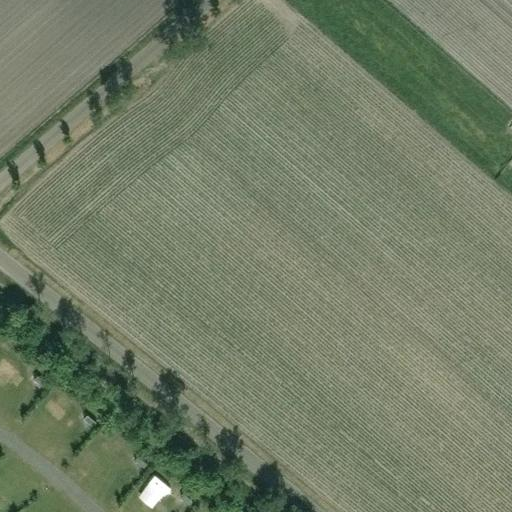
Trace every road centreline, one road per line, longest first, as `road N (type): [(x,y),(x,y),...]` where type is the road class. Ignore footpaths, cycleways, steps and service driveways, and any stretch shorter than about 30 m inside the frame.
road 1 (unclassified): [(312,511),(0,257)]
road 2 (unclassified): [(0,183),(210,0)]
